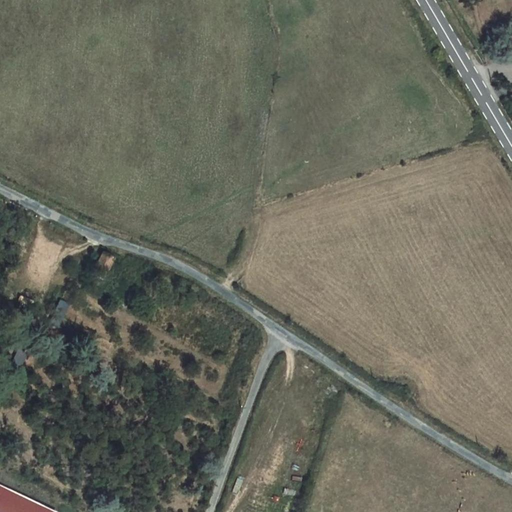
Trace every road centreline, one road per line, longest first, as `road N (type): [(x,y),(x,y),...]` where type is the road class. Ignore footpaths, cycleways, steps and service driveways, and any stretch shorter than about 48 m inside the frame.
road 1 (unclassified): [(277,327),(182,267),(96,236),(0,187)]
road 2 (unclassified): [(511,478),(277,327)]
road 3 (residential): [(213,511),(277,327)]
